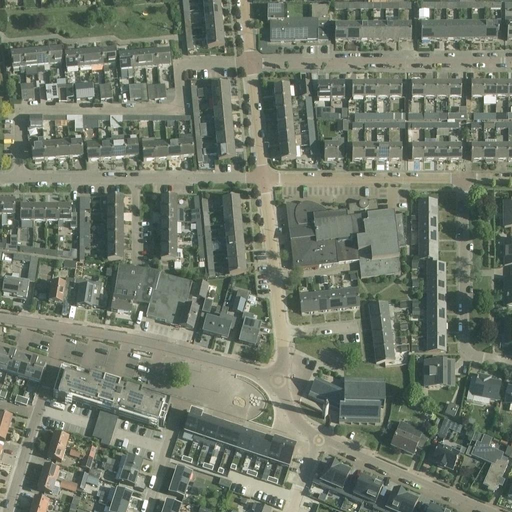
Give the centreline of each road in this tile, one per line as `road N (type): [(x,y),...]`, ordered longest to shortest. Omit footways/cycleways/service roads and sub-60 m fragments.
road 1 (residential): [(18,179),(18,125),(29,109),(171,110),(180,101),(184,66),(250,62)]
road 2 (residential): [(250,62),(511,61)]
road 3 (residential): [(18,179),(263,178)]
road 4 (residential): [(62,328),(143,340),(277,381)]
road 5 (residential): [(511,363),(474,356),(464,343),(464,180)]
road 6 (residential): [(277,381),(284,357),(263,178)]
road 7 (residential): [(263,178),(464,180)]
road 8 (residential): [(7,511),(62,328)]
road 9 (residential): [(488,511),(322,441)]
